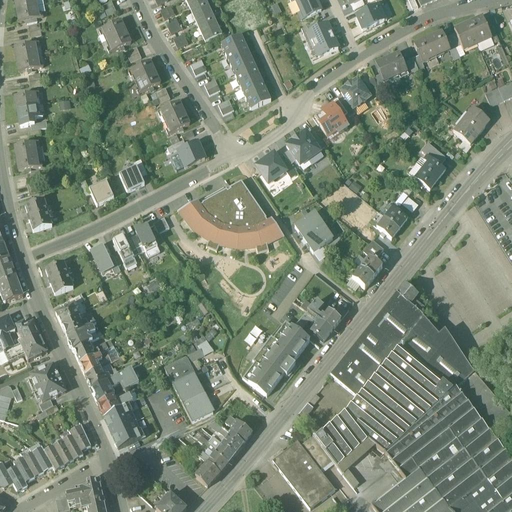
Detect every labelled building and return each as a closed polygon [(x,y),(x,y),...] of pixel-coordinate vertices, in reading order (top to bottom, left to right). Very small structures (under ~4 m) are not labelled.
[(14,0),(17,12),(35,8),(34,1),(37,0),(14,0)] [(187,0),(186,1),(192,16),(207,9),(203,0),(187,0)] [(299,0),(296,2),(301,13),(298,15),(301,21),(321,12),(315,0),(299,0)] [(380,0),(365,7),(367,13),(378,8),(380,7),(384,5),(381,0),(380,0)] [(414,0),(407,0),(402,2),(407,13),(418,8),(414,0)] [(296,2),(291,4),(287,6),(292,17),(298,15),(301,13),(296,2)] [(362,2),(351,7),(354,12),(365,7),(362,2)] [(100,8),(103,13),(114,8),(112,3),(100,8)] [(282,14),(277,5),(271,8),(275,17),(282,14)] [(45,13),(44,6),(35,8),(37,15),(41,14),(45,13)] [(380,7),(378,8),(384,22),(387,21),(380,7)] [(19,24),(23,23),(34,21),(42,19),(41,14),(37,15),(35,8),(17,12),(19,24)] [(116,13),(114,8),(103,13),(105,18),(116,13)] [(160,13),(164,22),(174,17),(170,8),(160,13)] [(362,32),(384,22),(378,8),(367,13),(356,18),(362,32)] [(196,24),(199,30),(214,23),(207,9),(192,16),(196,24)] [(196,24),(192,16),(187,18),(190,26),(196,24)] [(331,17),(319,22),(321,26),(333,22),(331,17)] [(482,18),(468,24),(454,30),(456,34),(461,46),(462,49),(476,43),(483,41),(483,42),(491,39),(490,36),(485,24),(482,18)] [(105,35),(108,41),(125,34),(120,22),(103,30),(105,35)] [(485,24),(490,36),(495,33),(490,22),(485,24)] [(166,27),(171,37),(181,32),(177,23),(166,27)] [(221,38),(214,23),(199,30),(206,45),(221,38)] [(304,35),(307,34),(320,28),(318,23),(301,30),(304,35)] [(319,58),(338,50),(327,25),(320,28),(307,34),(308,34),(315,50),(319,58)] [(28,28),(29,34),(40,32),(39,26),(28,28)] [(42,38),(40,32),(29,34),(30,40),(42,38)] [(491,39),(494,44),(499,42),(495,33),(490,36),(491,39)] [(130,45),(125,34),(108,41),(111,48),(113,53),(130,45)] [(315,50),(308,34),(304,36),(311,52),(315,50)] [(442,34),(428,40),(414,46),(418,57),(422,65),(428,62),(428,61),(436,57),(449,51),(444,39),(442,34)] [(456,34),(450,37),(444,39),(449,51),(455,49),(461,46),(456,34)] [(98,38),(101,44),(108,41),(105,35),(101,37),(98,38)] [(173,42),(177,51),(188,46),(183,37),(173,42)] [(221,47),(226,58),(246,49),(241,38),(221,47)] [(494,44),(491,39),(483,42),(483,41),(476,43),(481,53),(495,47),(494,44)] [(104,51),(107,50),(111,48),(108,41),(101,44),(104,51)] [(15,49),(18,61),(36,58),(35,51),(39,50),(38,45),(15,49)] [(455,49),(459,59),(465,56),(462,49),(461,46),(455,49)] [(510,66),(502,48),(497,50),(504,68),(510,66)] [(126,54),(128,59),(139,54),(136,49),(126,54)] [(246,49),(226,58),(231,69),(251,60),(246,49)] [(460,60),(459,59),(455,49),(449,51),(454,62),(460,60)] [(141,60),(139,54),(128,59),(131,65),(141,60)] [(380,76),(383,84),(384,84),(399,78),(407,74),(403,64),(399,54),(375,65),(380,76)] [(418,57),(413,59),(418,71),(424,69),(422,65),(418,57)] [(38,65),(36,58),(18,61),(20,74),(43,69),(42,64),(38,65)] [(408,76),(418,71),(413,59),(403,64),(407,74),(408,76)] [(251,60),(231,69),(236,80),(256,70),(251,60)] [(134,76),(137,83),(154,75),(149,63),(132,71),(134,76)] [(190,68),(193,73),(204,68),(201,63),(190,68)] [(91,73),(88,66),(79,71),(82,77),(91,73)] [(204,68),(193,73),(195,78),(206,73),(204,68)] [(256,70),(236,80),(240,90),(261,81),(256,70)] [(160,86),(154,75),(137,83),(140,89),(142,94),(160,86)] [(28,77),(29,84),(41,82),(40,76),(28,77)] [(374,78),(379,89),(385,86),(384,84),(383,84),(380,76),(374,78)] [(384,84),(385,86),(387,91),(402,84),(399,78),(384,84)] [(496,82),(500,89),(504,87),(505,87),(502,79),(496,82)] [(261,81),(240,90),(245,101),(266,92),(261,81)] [(353,111),(359,107),(359,108),(364,104),(364,103),(370,99),(357,81),(352,85),(351,84),(346,88),(346,89),(341,93),(345,99),(353,111)] [(42,88),(41,82),(29,84),(31,90),(42,88)] [(204,87),(207,93),(218,88),(215,82),(204,87)] [(289,82),(283,85),(286,91),(293,88),(289,82)] [(497,89),(494,82),(488,85),(491,92),(497,89)] [(500,89),(498,90),(504,103),(510,100),(504,87),(500,89)] [(218,88),(207,93),(209,98),(220,93),(218,88)] [(155,95),(158,102),(168,97),(165,90),(155,95)] [(498,90),(492,92),(498,105),(504,103),(498,90)] [(266,92),(245,101),(250,112),(271,103),(266,92)] [(491,108),(498,105),(492,92),(485,95),(491,108)] [(36,108),(35,101),(34,95),(15,99),(17,111),(36,108)] [(150,103),(146,96),(140,98),(144,106),(150,103)] [(170,101),(168,97),(158,102),(160,106),(170,101)] [(345,99),(339,103),(347,115),(350,118),(355,114),(353,111),(345,99)] [(330,105),(332,107),(341,119),(347,115),(339,103),(337,100),(330,105)] [(69,102),(59,104),(60,113),(71,111),(69,102)] [(218,107),(220,113),(231,108),(229,102),(218,107)] [(163,117),(166,124),(184,116),(179,104),(161,112),(163,117)] [(368,109),(364,104),(359,108),(359,107),(353,111),(355,114),(357,117),(368,109)] [(33,121),(38,120),(37,115),(41,114),(44,114),(42,107),(36,108),(17,111),(19,123),(33,121)] [(348,129),(341,119),(332,107),(327,111),(326,110),(321,113),(322,114),(314,120),(328,139),(337,133),(339,136),(348,129)] [(231,108),(220,113),(223,118),(234,113),(231,108)] [(470,117),(465,123),(460,129),(458,128),(453,133),(464,142),(470,147),(480,135),(489,123),(473,109),(468,115),(470,117)] [(189,127),(184,116),(166,124),(169,130),(171,135),(189,127)] [(34,127),(34,126),(33,121),(19,123),(20,129),(31,127),(34,127)] [(47,130),(46,124),(34,126),(34,127),(31,127),(32,133),(40,132),(47,130)] [(413,134),(408,130),(400,139),(405,143),(413,134)] [(181,137),(183,143),(194,138),(191,132),(181,137)] [(286,148),(289,152),(296,162),(300,167),(308,162),(311,166),(322,158),(320,154),(319,153),(309,138),(306,134),(300,139),(299,138),(293,143),(286,148)] [(315,134),(309,138),(319,153),(325,149),(315,134)] [(169,140),(173,148),(180,144),(177,137),(169,140)] [(471,148),(470,147),(464,142),(458,148),(466,154),(471,148)] [(186,148),(183,143),(180,144),(173,148),(167,150),(169,156),(186,148)] [(15,148),(17,161),(35,157),(34,150),(38,150),(37,144),(15,148)] [(438,162),(442,165),(446,160),(428,145),(421,153),(427,158),(436,165),(438,162)] [(185,171),(205,162),(201,153),(200,153),(196,146),(178,154),(181,162),(184,169),(185,171)] [(42,149),(38,150),(34,150),(35,157),(43,156),(42,149)] [(290,166),(296,162),(289,152),(283,156),(287,161),(290,166)] [(44,163),(43,156),(35,157),(37,165),(41,164),(44,163)] [(274,156),(256,168),(267,184),(267,183),(268,185),(273,182),(286,174),(280,165),(274,156)] [(37,165),(35,157),(17,161),(19,173),(42,169),(41,164),(37,165)] [(427,164),(423,170),(438,182),(445,172),(440,168),(436,165),(427,158),(424,162),(427,164)] [(416,165),(423,170),(427,164),(424,162),(421,159),(416,165)] [(287,161),(280,165),(286,174),(290,180),(297,175),(290,166),(287,161)] [(147,177),(141,162),(134,165),(136,169),(141,179),(147,177)] [(177,173),(184,169),(181,162),(174,166),(177,173)] [(308,162),(300,167),(303,172),(311,166),(308,162)] [(423,170),(416,165),(408,175),(412,177),(415,173),(418,176),(423,170)] [(119,177),(127,195),(144,187),(141,179),(136,169),(119,177)] [(412,177),(415,180),(424,187),(430,192),(438,182),(423,170),(418,176),(415,173),(412,177)] [(399,173),(391,172),(389,179),(398,181),(399,173)] [(422,189),(424,187),(415,180),(413,182),(422,189)] [(362,188),(354,182),(349,189),(357,195),(362,188)] [(85,183),(79,186),(84,198),(91,196),(89,191),(85,183)] [(203,205),(200,207),(207,216),(222,226),(239,230),(256,228),(267,223),(266,220),(241,183),(229,190),(230,191),(227,193),(227,191),(202,204),(203,205)] [(106,184),(89,191),(91,196),(97,208),(114,201),(106,184)] [(26,189),(29,199),(40,195),(37,185),(26,189)] [(400,207),(402,206),(408,198),(404,195),(397,204),(400,207)] [(412,214),(419,206),(408,198),(402,206),(412,214)] [(30,224),(33,234),(52,229),(44,202),(25,208),(28,219),(27,219),(29,224),(30,224)] [(272,221),(267,223),(256,228),(239,230),(222,226),(207,216),(200,207),(197,202),(177,212),(178,213),(179,213),(193,231),(193,232),(194,231),(209,241),(206,248),(216,253),(219,246),(237,250),(237,251),(237,250),(256,248),(258,255),(269,252),(267,245),(282,238),(283,239),(284,239),(272,221)] [(389,213),(384,219),(399,230),(407,221),(401,216),(398,213),(389,206),(386,210),(389,213)] [(379,214),(384,219),(389,213),(386,210),(384,209),(379,214)] [(314,214),(295,228),(299,234),(301,233),(305,238),(303,240),(307,245),(309,244),(312,248),(310,250),(313,254),(314,254),(323,247),(333,241),(314,214)] [(153,225),(158,235),(169,230),(164,219),(153,225)] [(391,240),(399,230),(384,219),(380,224),(377,222),(373,226),(382,233),(385,235),(391,240)] [(145,252),(146,254),(157,248),(147,227),(141,230),(140,230),(135,232),(137,236),(145,252)] [(137,236),(131,239),(139,255),(145,252),(137,236)] [(113,243),(123,265),(134,259),(133,258),(125,241),(123,237),(113,243)] [(133,258),(139,255),(131,239),(125,241),(133,258)] [(375,244),(383,251),(387,246),(379,240),(375,244)] [(374,262),(383,251),(375,244),(373,242),(363,253),(370,258),(369,258),(374,262)] [(0,263),(9,260),(3,245),(0,246),(0,263)] [(323,247),(314,254),(319,262),(329,255),(323,247)] [(102,275),(112,270),(107,259),(102,248),(91,253),(102,275)] [(160,254),(157,248),(146,254),(148,259),(160,254)] [(113,256),(107,259),(112,270),(114,275),(120,273),(113,256)] [(355,265),(360,270),(361,269),(373,279),(382,268),(374,262),(369,258),(364,265),(359,261),(355,265)] [(137,265),(134,259),(123,265),(126,270),(137,265)] [(0,263),(0,287),(16,281),(9,260),(0,263)] [(51,288),(54,298),(73,291),(64,266),(45,272),(49,282),(48,283),(50,288),(51,288)] [(365,290),(373,279),(361,269),(360,270),(352,280),(360,287),(365,290)] [(346,286),(353,292),(357,287),(359,289),(360,287),(352,280),(351,280),(346,286)] [(23,299),(16,281),(0,287),(0,294),(1,297),(4,306),(23,299)] [(155,282),(145,287),(149,295),(159,290),(155,282)] [(396,296),(410,307),(413,304),(418,297),(418,296),(405,286),(396,296)] [(353,292),(360,297),(363,292),(359,289),(357,287),(353,292)] [(334,467),(337,470),(344,463),(368,442),(375,448),(384,456),(404,482),(374,505),(372,506),(372,509),(373,511),(451,511),(460,505),(465,511),(511,511),(511,465),(489,436),(467,406),(455,392),(473,375),(444,332),(439,338),(431,328),(422,318),(422,319),(420,316),(410,307),(396,296),(330,377),(357,399),(345,413),(315,439),(314,437),(312,439),(313,439),(332,464),(334,467)] [(68,303),(71,308),(74,306),(75,307),(81,304),(83,303),(80,297),(73,301),(73,300),(68,303)] [(336,304),(330,299),(325,306),(331,311),(336,304)] [(307,313),(313,307),(305,301),(300,308),(307,313)] [(212,313),(205,303),(198,308),(204,317),(212,313)] [(307,313),(310,315),(315,319),(332,332),(341,321),(340,320),(334,316),(317,303),(313,307),(307,313)] [(87,316),(81,304),(75,307),(78,313),(77,314),(80,319),(87,316)] [(415,305),(413,304),(410,307),(420,316),(422,319),(422,318),(427,313),(416,304),(415,305)] [(56,316),(62,329),(78,320),(80,319),(77,314),(78,313),(75,307),(74,306),(71,308),(56,316)] [(334,316),(340,320),(346,312),(340,307),(334,316)] [(307,313),(302,319),(305,321),(307,319),(310,315),(307,313)] [(310,321),(314,324),(315,323),(314,321),(315,319),(310,315),(307,319),(310,321)] [(184,325),(180,318),(175,321),(179,328),(184,325)] [(0,322),(0,339),(8,337),(15,333),(9,319),(0,322)] [(307,319),(305,321),(302,319),(297,325),(300,327),(303,330),(310,321),(307,319)] [(332,332),(315,319),(314,321),(315,323),(314,324),(317,327),(312,334),(323,343),(332,332)] [(67,341),(89,330),(86,324),(81,326),(78,320),(62,329),(67,341)] [(93,320),(86,324),(89,330),(92,329),(96,327),(93,320)] [(431,328),(439,338),(444,332),(437,322),(431,328)] [(192,323),(186,327),(189,333),(195,329),(192,323)] [(242,380),(248,384),(291,328),(285,323),(273,339),(271,338),(252,362),(254,364),(242,380)] [(19,347),(20,347),(39,338),(33,324),(26,328),(24,324),(15,328),(21,341),(23,345),(19,347)] [(303,330),(300,327),(297,325),(296,325),(294,329),(301,335),(304,331),(303,330)] [(245,341),(252,347),(264,333),(257,327),(245,341)] [(291,328),(248,384),(267,399),(284,376),(287,378),(295,367),(293,364),(310,342),(291,328)] [(67,341),(73,354),(91,345),(92,344),(92,343),(87,342),(88,339),(95,335),(92,329),(89,330),(67,341)] [(206,344),(208,346),(217,335),(212,331),(205,340),(207,343),(206,344)] [(99,341),(95,335),(88,339),(87,342),(92,343),(92,344),(99,341)] [(14,350),(8,337),(0,339),(0,346),(4,355),(14,350)] [(39,338),(20,347),(25,357),(28,364),(34,361),(34,362),(41,358),(47,355),(39,338)] [(198,349),(206,344),(207,343),(205,340),(204,339),(195,344),(198,349)] [(105,346),(108,352),(113,349),(111,343),(105,346)] [(201,353),(204,358),(213,353),(209,348),(208,346),(206,344),(198,349),(201,353)] [(99,357),(99,356),(97,352),(97,353),(93,356),(90,349),(92,348),(91,345),(73,354),(79,367),(99,357)] [(99,350),(97,352),(99,356),(105,353),(108,352),(105,346),(99,350)] [(195,352),(191,346),(185,350),(188,356),(195,352)] [(8,365),(25,357),(20,347),(19,347),(19,348),(14,350),(4,355),(3,355),(8,364),(8,365)] [(115,352),(107,356),(112,366),(120,361),(115,352)] [(99,356),(99,357),(102,363),(97,365),(100,372),(110,367),(112,366),(107,356),(105,353),(99,356)] [(200,353),(186,361),(189,366),(196,362),(204,358),(201,353),(200,353)] [(79,367),(85,380),(100,372),(97,365),(102,363),(99,357),(79,367)] [(194,376),(189,366),(186,361),(164,372),(172,387),(192,377),(194,376)] [(189,366),(194,376),(201,372),(196,362),(189,366)] [(107,377),(113,373),(110,367),(100,372),(104,380),(107,378),(107,377)] [(42,406),(50,403),(58,399),(65,395),(53,368),(30,379),(42,406)] [(91,393),(110,382),(108,377),(107,378),(104,380),(100,372),(85,380),(91,393)] [(91,393),(98,407),(113,399),(114,398),(111,391),(125,384),(129,391),(139,386),(137,383),(131,372),(117,379),(110,382),(91,393)] [(107,377),(107,378),(108,377),(110,382),(117,379),(115,373),(113,373),(107,377)] [(510,418),(473,375),(455,392),(467,406),(489,436),(510,418)] [(203,397),(192,377),(172,387),(182,407),(203,397)] [(1,391),(0,394),(0,397),(11,401),(14,399),(12,393),(10,390),(7,389),(1,391)] [(17,391),(12,393),(14,399),(17,404),(22,402),(17,391)] [(129,397),(133,405),(139,402),(135,394),(129,397)] [(308,405),(312,408),(320,399),(315,395),(308,405)] [(0,422),(4,424),(11,401),(0,397),(0,422)] [(119,406),(117,407),(120,412),(125,409),(130,406),(133,405),(129,397),(118,403),(119,406)] [(213,416),(203,397),(182,407),(192,426),(213,416)] [(104,420),(120,412),(117,407),(116,404),(113,399),(98,407),(104,420)] [(39,407),(43,415),(45,413),(53,409),(50,403),(42,406),(39,407)] [(297,418),(301,424),(313,409),(312,408),(308,405),(298,417),(297,418)] [(125,409),(131,421),(135,419),(132,415),(134,414),(130,406),(125,409)] [(45,414),(48,419),(59,413),(56,408),(45,414)] [(104,420),(109,432),(131,421),(125,409),(120,412),(104,420)] [(40,423),(48,419),(45,414),(37,418),(40,423)] [(131,421),(137,434),(140,432),(135,419),(131,421)] [(232,432),(229,436),(243,447),(252,436),(230,419),(225,426),(232,432)] [(137,434),(131,421),(109,432),(115,445),(137,434)] [(216,433),(219,435),(222,431),(215,425),(209,427),(216,433)] [(70,435),(72,439),(80,453),(82,452),(85,453),(91,449),(84,435),(81,429),(70,435)] [(235,457),(243,447),(229,436),(222,431),(219,435),(227,442),(222,448),(235,457)] [(141,433),(140,432),(137,434),(140,442),(146,440),(142,432),(141,433)] [(211,439),(213,440),(222,448),(227,442),(219,435),(216,433),(211,439)] [(140,442),(137,434),(115,445),(118,452),(140,442)] [(50,444),(53,449),(62,444),(59,439),(50,444)] [(72,439),(62,444),(72,462),(75,460),(77,462),(83,459),(80,453),(72,439)] [(319,473),(332,464),(313,439),(300,449),(297,445),(273,464),(274,466),(309,511),(310,511),(335,493),(322,477),(319,473)] [(206,450),(215,457),(222,448),(213,440),(209,446),(206,450)] [(344,463),(351,470),(375,448),(368,442),(344,463)] [(62,444),(53,449),(63,467),(65,466),(68,467),(73,464),(72,462),(62,444)] [(29,450),(33,456),(42,451),(39,445),(29,450)] [(235,457),(222,448),(215,457),(228,467),(235,457)] [(53,449),(44,454),(53,471),(54,472),(56,471),(59,472),(64,469),(63,467),(53,449)] [(20,456),(23,461),(33,456),(29,450),(20,456)] [(42,451),(33,456),(42,474),(45,473),(48,474),(53,471),(44,454),(42,451)] [(209,461),(203,455),(200,460),(206,465),(209,461)] [(33,456),(23,461),(34,481),(44,476),(42,474),(33,456)] [(220,477),(228,467),(215,457),(211,462),(208,466),(220,477)] [(14,466),(16,470),(25,486),(34,481),(23,461),(14,466)] [(351,470),(344,463),(337,470),(342,477),(348,472),(351,470)] [(319,473),(322,477),(334,467),(332,464),(319,473)] [(207,491),(220,477),(208,466),(204,471),(201,468),(197,473),(199,475),(195,480),(207,491)] [(0,488),(1,488),(4,493),(14,487),(7,475),(2,467),(0,468),(0,488)] [(27,489),(25,486),(16,470),(7,475),(14,487),(18,495),(27,489)] [(348,472),(342,477),(353,492),(359,488),(348,472)] [(105,511),(100,487),(98,487),(97,483),(87,485),(88,489),(76,492),(76,495),(66,497),(66,500),(68,508),(69,507),(75,506),(76,510),(80,509),(81,511),(105,511)] [(157,511),(185,511),(170,498),(167,502),(165,500),(161,504),(163,506),(157,511)] [(56,503),(57,511),(69,511),(69,507),(68,508),(66,500),(56,503)]
